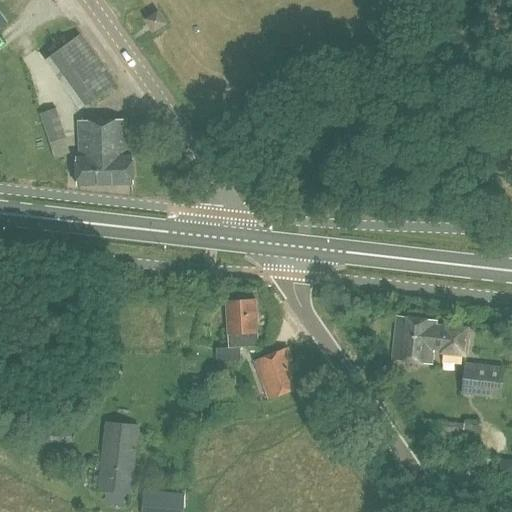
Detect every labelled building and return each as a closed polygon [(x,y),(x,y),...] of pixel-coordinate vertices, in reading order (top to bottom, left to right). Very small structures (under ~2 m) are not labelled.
[(159,12),(148,19),(155,30),(166,23),(159,12)] [(117,83),(80,34),(44,60),(81,109),(117,83)] [(32,49),(8,58),(23,100),(48,91),(32,49)] [(58,108),(41,114),(51,143),(68,137),(58,108)] [(78,186),(134,183),(132,155),(128,155),(127,120),(78,122),(80,158),(76,158),(78,186)] [(230,347),(259,345),(256,299),(226,301),(230,347)] [(398,316),(393,359),(433,364),(434,352),(466,355),(470,328),(438,324),(438,320),(398,316)] [(269,399),(304,387),(289,347),(254,360),(269,399)] [(474,394),(501,397),(504,367),(478,364),(474,394)] [(463,436),(464,424),(439,421),(437,433),(463,436)] [(132,494),(139,425),(105,422),(98,490),(132,494)] [(37,444),(75,441),(75,430),(37,433),(37,444)] [(171,511),(173,492),(143,490),(140,511),(171,511)]
